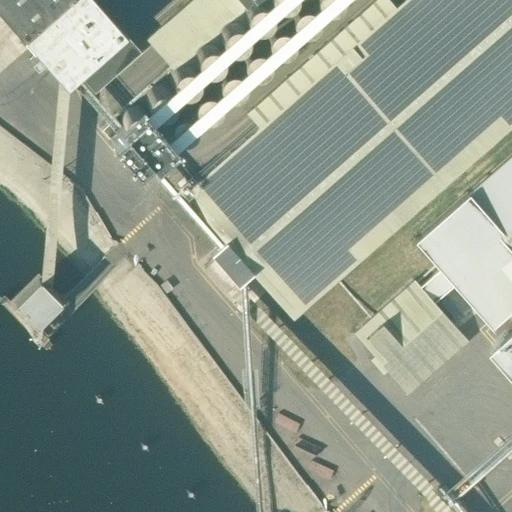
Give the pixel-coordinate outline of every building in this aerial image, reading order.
[(78,75),(94,93),(140,51),(104,10),(114,0),(0,0),(0,12),(65,87),(78,75)] [(190,0),(147,39),(172,68),(250,0),(190,0)] [(252,273),(292,319),(511,126),(511,0),(404,0),(397,7),(390,0),(373,0),(245,112),(260,129),(184,195),(224,241),(210,254),(238,285),(252,273)] [(109,139),(134,167),(146,156),(153,163),(175,142),(138,100),(116,120),(122,127),(109,139)] [(511,152),(467,191),(511,242),(511,152)] [(420,287),(434,303),(453,286),(493,330),(511,313),(511,242),(467,191),(413,239),(439,269),(420,287)] [(36,324),(60,300),(38,278),(14,302),(36,324)] [(414,280),(353,333),(407,394),(468,341),(434,303),(420,287),(414,280)] [(511,329),(500,340),(511,353),(511,329)] [(325,391),(416,487),(437,468),(346,372),(325,391)]
